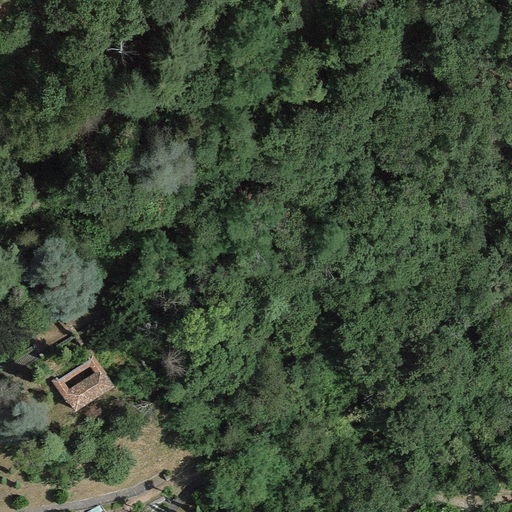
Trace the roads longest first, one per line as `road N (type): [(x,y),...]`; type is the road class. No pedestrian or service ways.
road 1 (track): [(56,331),(129,249),(167,164),(275,33),(272,0)]
road 2 (track): [(238,0),(159,100),(92,142)]
